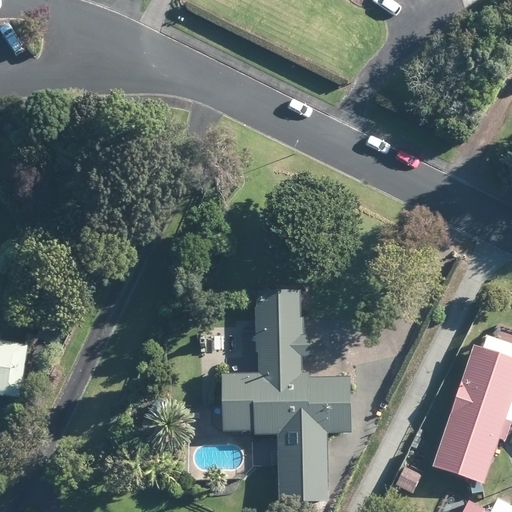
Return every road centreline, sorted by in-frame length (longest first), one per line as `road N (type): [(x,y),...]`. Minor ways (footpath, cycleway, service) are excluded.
road 1 (residential): [(104,55),(210,83),(511,231)]
road 2 (residential): [(104,55),(65,19),(0,6)]
